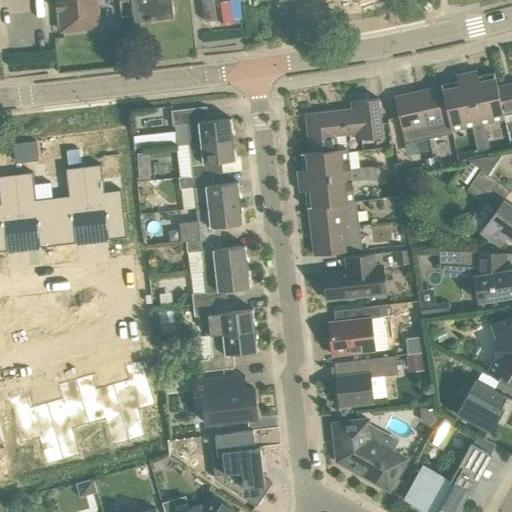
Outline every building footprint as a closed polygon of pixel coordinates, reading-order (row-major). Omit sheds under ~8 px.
[(97,0),(58,0),(62,31),(101,27),(97,0)] [(172,0),(131,0),(132,1),(134,23),(175,18),(172,0)] [(451,129),(452,129),(472,125),(477,151),(489,148),(484,123),(504,119),(503,113),(504,113),(498,87),(495,72),(478,76),(477,70),(457,75),(458,80),(441,84),(442,86),(451,129)] [(511,83),(498,87),(504,113),(511,111),(511,83)] [(442,86),(418,91),(429,138),(453,134),(452,129),(451,129),(442,86)] [(418,91),(395,97),(404,144),(429,138),(418,91)] [(345,128),(346,134),(356,133),(357,140),(383,137),(379,98),(352,101),(353,109),(343,110),(345,128)] [(189,144),(234,139),(232,118),(208,121),(207,106),(172,110),(173,125),(187,124),(189,144)] [(309,132),(345,128),(343,110),(307,114),(309,132)] [(336,135),(346,134),(345,128),(309,132),(311,150),(337,147),(336,135)] [(116,133),(117,147),(131,145),(129,132),(116,133)] [(145,135),(147,147),(161,146),(160,133),(145,135)] [(234,139),(189,144),(193,176),(213,174),(223,173),(222,161),(237,160),(234,139)] [(13,144),(15,161),(27,159),(25,143),(13,144)] [(349,164),(350,168),(359,167),(357,153),(348,155),(348,147),(337,149),(337,147),(311,150),(311,152),(301,153),(303,170),(349,164)] [(68,151),(70,166),(81,165),(79,150),(68,151)] [(425,159),(427,166),(434,164),(433,157),(425,159)] [(300,189),(352,183),(351,181),(378,178),(376,165),(359,167),(350,168),(349,164),(303,170),(298,170),(300,189)] [(84,167),(91,226),(107,225),(109,239),(127,237),(122,190),(105,192),(102,165),(84,167)] [(139,179),(150,179),(150,171),(144,166),(139,166),(139,179)] [(76,243),(75,228),(91,226),(84,167),(66,169),(69,196),(53,198),(58,245),(76,243)] [(511,205),(504,200),(511,190),(481,169),(468,189),(497,209),(482,231),(501,245),(508,235),(511,237),(511,205)] [(16,175),(22,234),(39,233),(40,247),(58,245),(53,198),(37,200),(34,173),(16,175)] [(239,182),(214,184),(213,174),(193,176),(179,177),(181,189),(181,188),(183,209),(197,207),(241,202),(239,182)] [(8,251),(6,236),(22,234),(16,175),(0,176),(0,195),(1,204),(0,204),(0,251),(8,251)] [(352,183),(300,189),(300,192),(306,191),(308,208),(309,207),(357,202),(357,201),(354,201),(352,183)] [(198,221),(180,223),(182,241),(186,241),(201,239),(200,228),(244,223),(241,202),(197,207),(198,221)] [(312,231),(360,226),(357,202),(309,207),(312,231)] [(360,226),(312,231),(315,255),(363,250),(360,226)] [(249,266),(246,245),(221,248),(220,237),(201,239),(186,241),(190,272),(249,266)] [(409,249),(396,251),(397,265),(411,263),(409,249)] [(511,252),(441,250),(440,265),(474,266),(479,301),(511,295),(511,252)] [(383,266),(375,267),(374,253),(347,256),(349,270),(324,273),(327,299),(386,292),(383,266)] [(190,272),(194,304),(228,300),(226,290),(251,287),(249,266),(190,272)] [(211,335),(256,330),(253,309),(229,312),(228,300),(194,304),(195,316),(208,314),(211,335)] [(437,303),(421,305),(422,317),(438,315),(437,303)] [(336,322),(329,322),(333,355),(387,348),(383,317),(381,317),(380,305),(334,310),(336,322)] [(172,311),(161,312),(162,322),(174,321),(172,311)] [(511,316),(493,323),(498,339),(496,339),(494,358),(497,359),(489,373),(510,384),(511,380),(511,316)] [(428,331),(437,331),(439,330),(440,329),(442,328),(443,326),(444,324),(445,321),(445,318),(427,320),(428,331)] [(445,329),(436,333),(440,342),(449,338),(445,329)] [(256,330),(211,335),(211,338),(199,339),(201,360),(200,360),(201,371),(235,367),(234,353),(258,351),(256,330)] [(423,353),(407,355),(409,372),(425,370),(423,353)] [(372,377),(398,374),(396,355),(335,363),(336,376),(339,406),(375,402),(372,377)] [(125,365),(129,379),(113,384),(130,442),(147,437),(139,411),(156,405),(143,360),(125,365)] [(130,442),(113,384),(98,389),(94,374),(76,379),(89,425),(105,420),(113,447),(130,442)] [(481,374),(478,379),(493,388),(496,383),(481,374)] [(254,387),(227,391),(225,377),(193,380),(197,408),(204,407),(206,423),(258,417),(254,387)] [(499,419),(506,423),(511,412),(511,398),(493,388),(478,379),(476,378),(457,414),(491,433),(499,419)] [(58,384),(63,398),(47,403),(64,460),(81,456),(73,429),(89,425),(76,379),(58,384)] [(64,460),(47,403),(31,408),(27,393),(9,398),(22,444),(39,439),(47,465),(64,460)] [(440,417),(435,414),(434,407),(421,408),(422,422),(435,428),(440,417)] [(457,425),(444,418),(434,436),(446,443),(457,425)] [(371,438),(369,419),(341,422),(343,439),(335,439),(337,461),(389,490),(407,458),(371,438)] [(218,426),(219,434),(231,432),(230,424),(218,426)] [(219,434),(215,434),(218,455),(223,455),(227,485),(257,506),(273,482),(264,476),(261,446),(256,447),(254,430),(231,432),(219,434)] [(493,455),(471,443),(459,466),(457,465),(449,479),(427,467),(408,501),(429,511),(439,511),(440,511),(441,511),(457,511),(469,492),(472,494),(493,455)] [(94,478),(77,483),(80,497),(98,492),(94,478)] [(0,499),(10,497),(7,485),(0,487),(0,499)] [(230,511),(233,508),(212,494),(205,504),(200,505),(200,504),(174,511),(230,511)]
